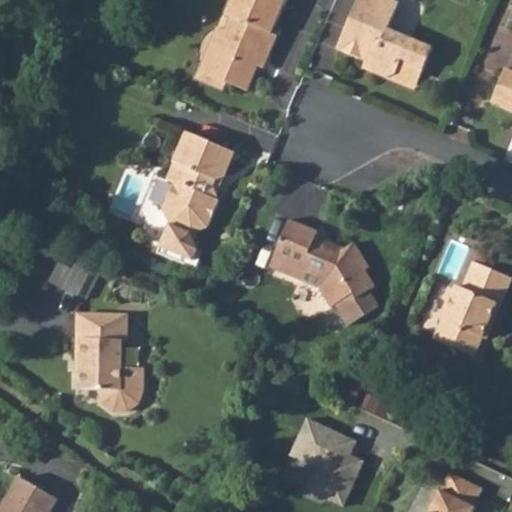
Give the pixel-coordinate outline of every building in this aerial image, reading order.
[(226,31),(208,73),(228,81),(249,91),(260,66),(264,55),(269,57),(278,36),(273,34),(287,0),(233,0),(227,14),(232,16),(226,31)] [(401,4),(392,0),(360,0),(339,50),(374,65),(378,75),(388,79),(395,76),(419,86),(434,49),(390,30),(401,4)] [(228,81),(208,73),(226,31),(217,27),(197,77),(225,88),(228,81)] [(264,55),(260,66),(265,68),(269,57),(264,55)] [(492,101),(511,109),(511,71),(505,69),(492,101)] [(388,79),(416,91),(419,86),(395,76),(388,79)] [(209,227),(221,199),(214,188),(217,180),(224,179),(235,152),(188,132),(167,181),(174,184),(164,208),(170,225),(158,253),(196,269),(202,256),(192,234),(209,227)] [(290,221),(274,261),(286,267),(283,276),(319,291),(330,309),(353,294),(356,298),(375,287),(364,271),(368,269),(353,244),(340,252),(316,242),(319,233),(290,221)] [(63,256),(53,282),(87,296),(98,271),(63,256)] [(274,261),(270,270),(283,276),(286,267),(274,261)] [(475,356),(484,336),(497,304),(502,305),(511,281),(511,277),(477,263),(466,288),(460,286),(437,340),(475,356)] [(96,384),(98,396),(110,405),(124,405),(136,397),(141,384),(141,362),(120,362),(120,336),(126,336),(126,309),(75,309),(75,352),(79,352),(79,383),(96,384)] [(308,420),(290,458),(315,469),(304,491),(343,510),(365,464),(351,458),(358,443),(308,420)] [(439,491),(429,511),(475,511),(477,509),(474,508),(483,490),(449,475),(441,492),(439,491)] [(19,477),(0,509),(0,511),(47,511),(56,499),(19,477)]
